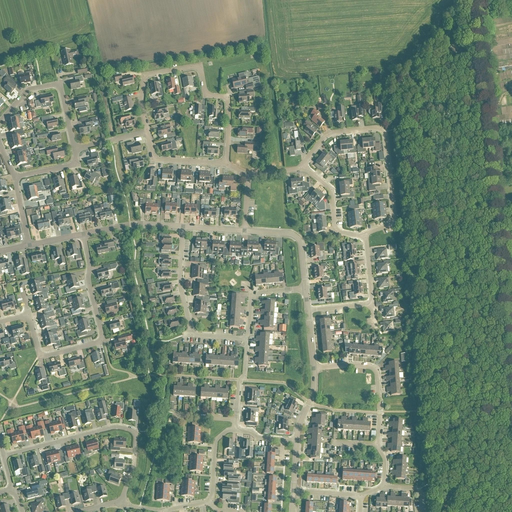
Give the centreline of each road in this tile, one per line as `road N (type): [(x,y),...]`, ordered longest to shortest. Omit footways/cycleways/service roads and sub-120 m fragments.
road 1 (unclassified): [(225,163),(229,96),(206,93),(197,65),(145,74),(146,131)]
road 2 (unclassified): [(301,166),(332,132),(384,132),(394,219),(365,237)]
road 3 (unclassified): [(29,315),(40,356),(102,340),(83,234)]
road 4 (unclassified): [(120,501),(135,431),(112,426),(2,454)]
road 5 (unclassified): [(73,148),(59,85),(29,90),(0,123)]
road 6 (unclassified): [(378,444),(374,368),(313,369)]
road 7 (unclassified): [(307,310),(372,303),(365,237)]
